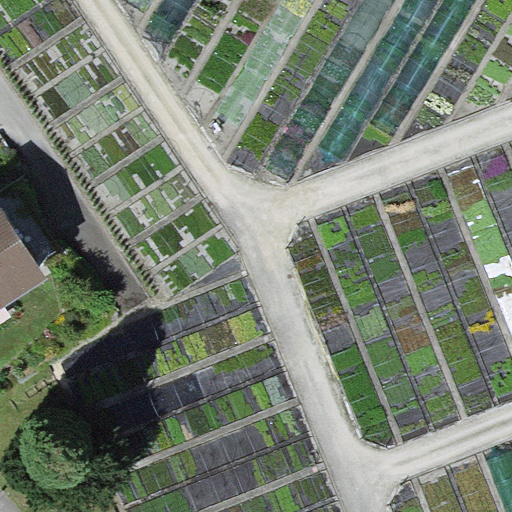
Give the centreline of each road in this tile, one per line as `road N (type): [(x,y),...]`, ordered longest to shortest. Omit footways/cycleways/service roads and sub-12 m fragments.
road 1 (track): [(96,0),(218,187),(253,222),(367,511)]
road 2 (track): [(511,120),(253,222)]
road 3 (track): [(354,479),(511,419)]
